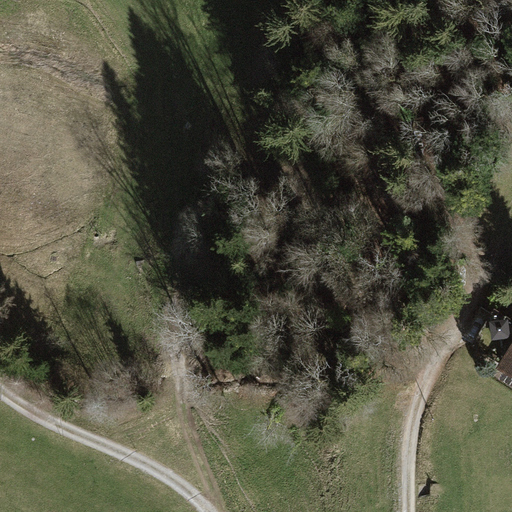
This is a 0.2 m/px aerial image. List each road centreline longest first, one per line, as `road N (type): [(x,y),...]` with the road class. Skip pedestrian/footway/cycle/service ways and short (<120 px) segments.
road 1 (track): [(410,511),(408,466),(426,393),(473,302),(435,135),(438,0)]
road 2 (track): [(0,388),(36,419),(122,455),(201,499),(209,511)]
